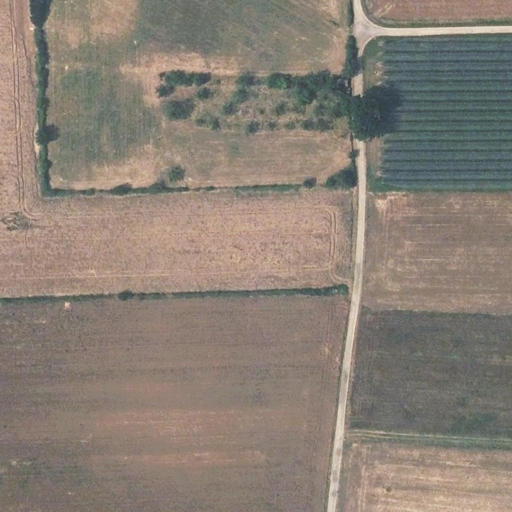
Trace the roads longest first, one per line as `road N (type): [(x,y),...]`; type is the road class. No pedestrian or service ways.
road 1 (track): [(358,31),(360,227),(330,511)]
road 2 (track): [(339,433),(511,442)]
road 3 (track): [(511,28),(358,31)]
